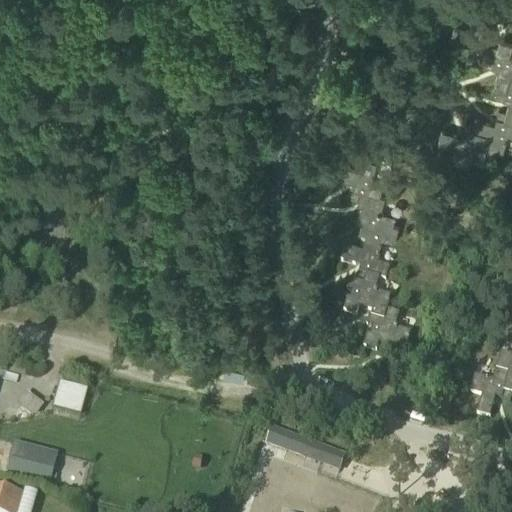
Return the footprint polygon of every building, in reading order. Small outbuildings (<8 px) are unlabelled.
[(441,128),(437,141),(456,145),(453,158),(469,162),(473,145),(502,152),(507,133),(511,134),(511,54),(510,54),(511,44),(511,40),(499,37),(498,43),(486,40),(490,23),(474,19),(472,28),(453,24),(450,38),(470,43),(466,57),(474,59),(476,53),(485,55),(483,62),(498,66),(493,87),(497,88),(495,95),(509,99),(506,111),(497,109),(494,122),(474,117),(473,121),(465,119),(461,133),(441,128)] [(338,161),(334,175),(354,180),(350,196),(357,197),(356,203),(359,203),(355,221),(360,222),(356,235),(362,236),(359,247),(364,248),(362,259),(344,254),(341,268),(360,273),(356,289),(349,287),(347,297),(352,299),(350,306),(347,305),(343,318),(356,322),(358,316),(371,319),(371,322),(368,321),(365,333),(372,334),(370,342),(366,341),(362,355),(377,359),(378,351),(390,354),(389,359),(404,363),(410,338),(396,335),(399,321),(386,318),(390,304),(376,300),(380,286),(386,287),(389,274),(378,272),(383,252),(376,250),(380,237),(395,241),(399,224),(393,223),(396,213),(382,209),(385,194),(380,193),(384,182),(372,178),(377,161),(360,155),(356,166),(338,161)] [(473,382),(469,400),(480,402),(476,420),(490,424),(495,405),(510,409),(511,401),(511,400),(511,362),(499,359),(493,387),(473,382)] [(76,420),(82,394),(55,387),(48,412),(76,420)] [(41,413),(24,399),(15,409),(33,424),(41,413)] [(276,433),(270,450),(343,477),(349,461),(276,433)] [(56,463),(11,451),(3,481),(48,493),(56,463)] [(17,511),(21,500),(0,494),(0,511),(17,511)]
